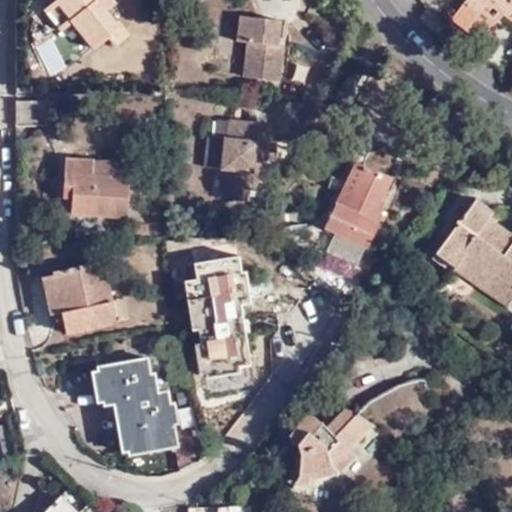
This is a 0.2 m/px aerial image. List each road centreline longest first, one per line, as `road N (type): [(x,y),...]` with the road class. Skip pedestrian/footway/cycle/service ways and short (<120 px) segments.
road 1 (residential): [(333,315),(226,463),(168,497),(103,495),(48,448),(0,281)]
road 2 (tertiary): [(511,110),(454,81),(375,0)]
